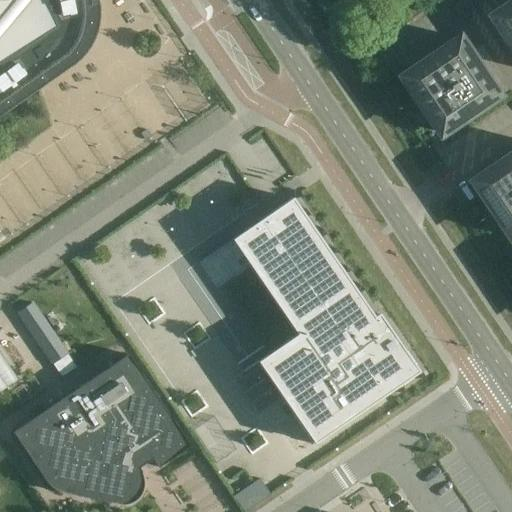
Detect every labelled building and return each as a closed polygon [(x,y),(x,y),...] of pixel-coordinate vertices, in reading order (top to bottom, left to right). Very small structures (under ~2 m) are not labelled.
[(0,0),(0,110),(27,92),(70,62),(76,56),(82,50),(87,43),(91,36),(94,27),(96,16),(97,8),(96,0),(0,0)] [(461,21),(483,9),(478,0),(468,0),(454,8),(461,21)] [(511,38),(511,7),(498,17),(511,38)] [(446,135),(503,96),(465,40),(408,78),(446,135)] [(247,149),(254,158),(255,156),(274,180),(291,167),(266,135),(247,149)] [(511,231),(511,159),(479,182),(511,231)] [(230,240),(198,263),(216,290),(249,267),(296,335),(256,362),(257,363),(291,413),(313,445),(424,368),(380,303),(375,307),(297,194),(291,199),(230,240)] [(32,303),(17,313),(52,365),(67,355),(32,303)] [(124,357),(10,437),(44,485),(47,489),(51,493),(56,495),(60,497),(117,507),(121,507),(125,506),(130,504),(134,501),(138,497),(140,492),(141,488),(141,483),(137,470),(151,461),(156,469),(187,447),(124,357)] [(244,510),(269,494),(259,478),(234,495),(244,510)]
